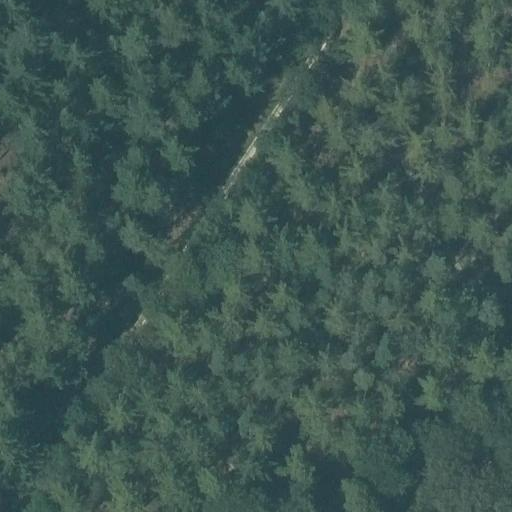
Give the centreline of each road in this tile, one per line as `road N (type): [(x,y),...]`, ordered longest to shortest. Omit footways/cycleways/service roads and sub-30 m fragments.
road 1 (track): [(2,511),(289,82)]
road 2 (track): [(289,82),(333,77),(374,101),(455,276),(485,294),(511,293)]
